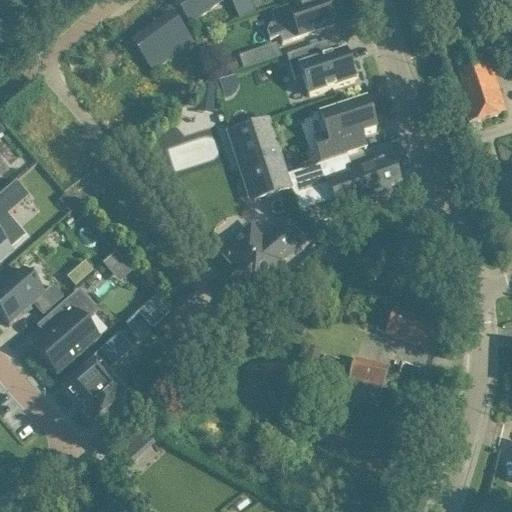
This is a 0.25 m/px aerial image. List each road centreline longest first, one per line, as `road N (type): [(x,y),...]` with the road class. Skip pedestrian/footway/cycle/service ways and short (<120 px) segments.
road 1 (residential): [(477,296),(372,0)]
road 2 (residential): [(438,511),(481,368),(477,296)]
road 3 (residential): [(1,511),(72,448),(0,366)]
road 4 (residential): [(113,0),(0,96)]
